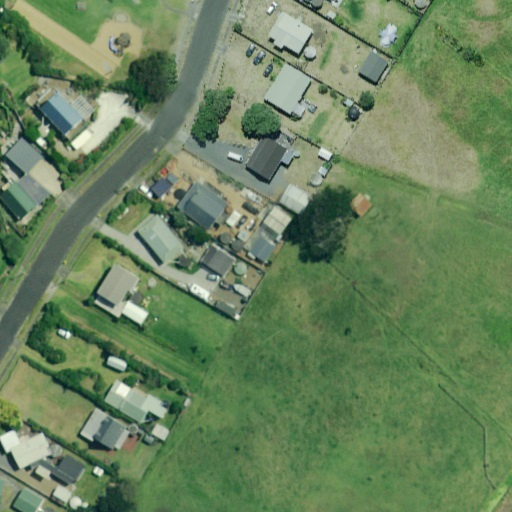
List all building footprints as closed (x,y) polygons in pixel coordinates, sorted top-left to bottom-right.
[(273,43),(271,46),(283,52),(284,50),(297,58),(313,31),(282,13),(266,39),(273,43)] [(370,52),(356,72),(375,85),(389,65),(370,52)] [(289,117),(311,81),(283,65),(262,100),(289,117)] [(69,84),(63,90),(75,103),(82,97),(69,84)] [(59,88),(43,102),(68,130),(84,116),(59,88)] [(22,136),(5,154),(27,174),(44,157),(22,136)] [(244,169),(269,183),(280,163),(287,167),(294,154),(263,136),(244,169)] [(18,179),(0,193),(0,194),(20,218),(38,204),(18,179)] [(184,183),(175,194),(182,200),(177,207),(208,232),(230,205),(198,180),(191,189),(184,183)] [(373,205),(361,195),(350,207),(362,217),(373,205)] [(259,218),(278,236),(294,219),(274,201),(259,218)] [(136,233),(146,245),(147,244),(164,265),(185,248),(158,215),(136,233)] [(263,234),(257,229),(244,247),(237,241),(230,249),(238,255),(243,248),(250,253),(248,256),(254,261),(256,259),(262,264),(281,241),(267,229),(263,234)] [(213,245),(200,263),(223,278),(236,260),(213,245)] [(136,288),(140,281),(116,265),(97,295),(92,303),(120,321),(124,315),(142,327),(151,313),(142,307),(143,305),(143,304),(144,302),(144,300),(144,298),(144,296),(143,295),(142,293),(141,292),(140,290),(138,289),(136,288)] [(110,354),(105,365),(122,373),(127,362),(110,354)] [(120,411),(144,424),(150,413),(162,420),(167,410),(160,406),(163,401),(150,394),(147,399),(131,391),(120,411)] [(79,435),(92,442),(93,440),(112,451),(114,447),(120,450),(128,435),(130,436),(134,428),(95,407),(79,435)] [(170,432),(156,423),(150,433),(164,442),(170,432)] [(48,457),(50,456),(46,448),(49,446),(43,433),(30,440),(28,436),(20,439),(16,432),(0,440),(7,454),(11,452),(20,471),(30,466),(32,470),(40,466),(41,467),(37,474),(46,480),(50,473),(70,487),(73,482),(76,483),(86,468),(66,454),(59,464),(48,457)] [(71,495),(57,486),(52,494),(66,503),(71,495)] [(45,500),(25,488),(14,507),(22,511),(38,511),(40,509),(45,500)]
